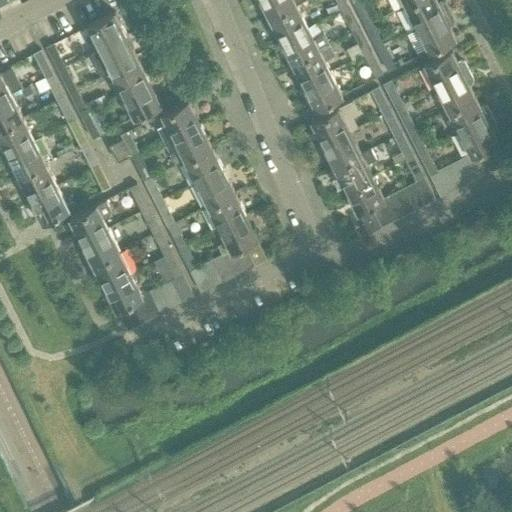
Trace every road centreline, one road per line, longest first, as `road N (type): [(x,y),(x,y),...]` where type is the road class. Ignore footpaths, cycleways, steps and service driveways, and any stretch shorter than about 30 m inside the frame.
road 1 (residential): [(315,247),(210,0)]
road 2 (residential): [(315,247),(351,250),(511,159)]
road 3 (residential): [(146,332),(315,247)]
